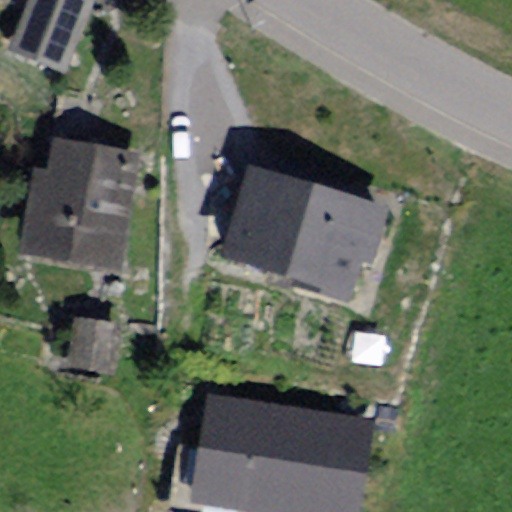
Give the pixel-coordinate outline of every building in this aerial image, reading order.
[(27,0),(18,40),(73,54),(87,0),(27,0)] [(146,156),(47,141),(29,261),(128,276),(146,156)] [(400,214),(259,169),(230,262),(371,306),(400,214)] [(76,361),(109,367),(115,332),(82,326),(76,361)] [(215,405),(201,494),(319,511),(350,511),(363,428),(215,405)]
